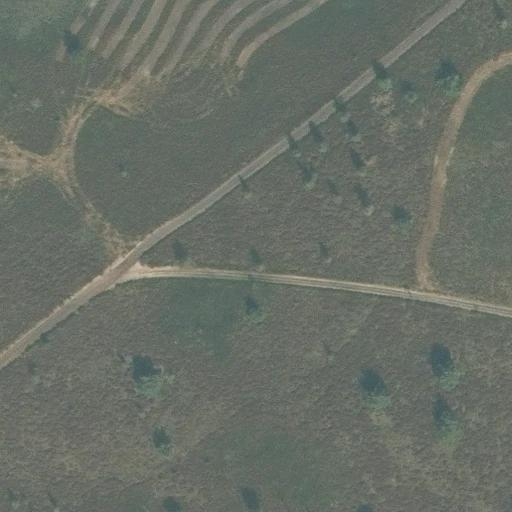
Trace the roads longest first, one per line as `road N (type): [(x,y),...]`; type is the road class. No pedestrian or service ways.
road 1 (track): [(461,0),(116,272)]
road 2 (track): [(511,314),(364,289),(116,272)]
road 3 (track): [(116,272),(0,363)]
